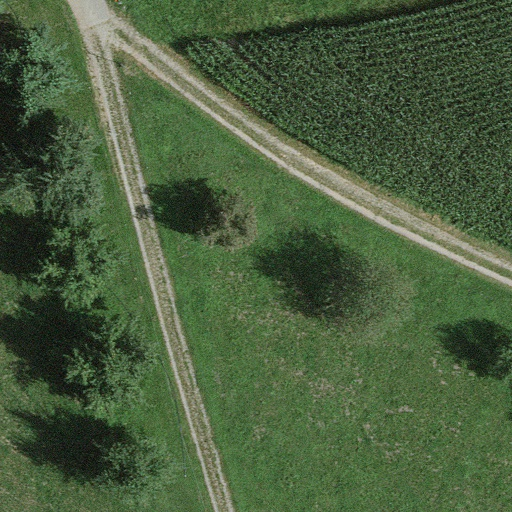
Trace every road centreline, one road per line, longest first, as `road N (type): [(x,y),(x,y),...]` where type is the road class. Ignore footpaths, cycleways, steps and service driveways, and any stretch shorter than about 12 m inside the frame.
road 1 (track): [(231,511),(93,0)]
road 2 (track): [(94,0),(160,66),(344,192),(511,272)]
